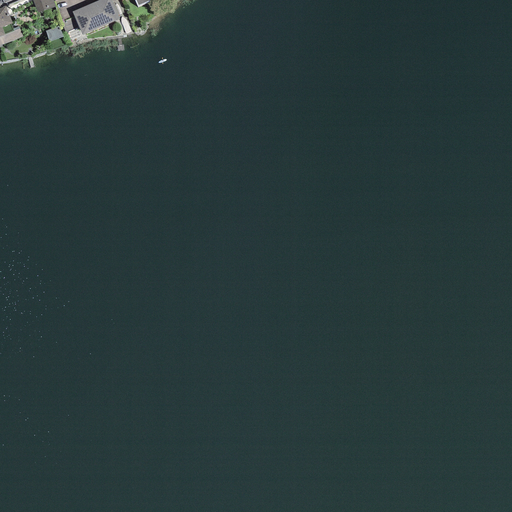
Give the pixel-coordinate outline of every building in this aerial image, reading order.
[(52,0),(32,0),(37,13),(55,7),(52,0)] [(99,0),(72,12),(82,35),(119,19),(112,2),(110,0),(99,0)] [(6,6),(0,8),(0,45),(23,37),(19,29),(5,35),(2,27),(12,23),(6,6)] [(45,31),(49,42),(63,37),(59,26),(45,31)] [(77,28),(68,32),(71,40),(80,36),(77,28)]
